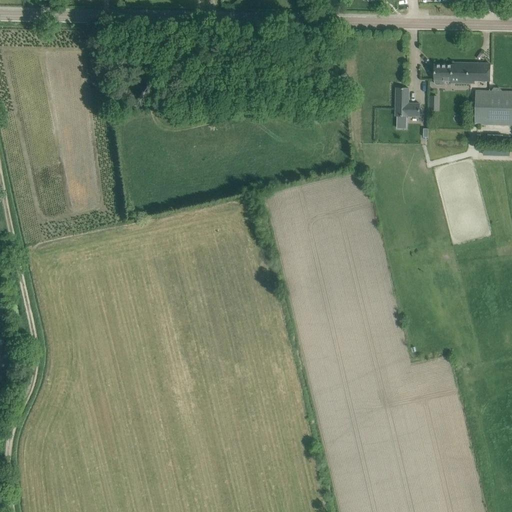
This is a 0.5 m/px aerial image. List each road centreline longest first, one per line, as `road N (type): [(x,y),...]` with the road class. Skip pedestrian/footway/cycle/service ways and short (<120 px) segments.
road 1 (tertiary): [(0,15),(511,25)]
road 2 (track): [(0,176),(36,342),(33,379),(9,449),(12,511)]
